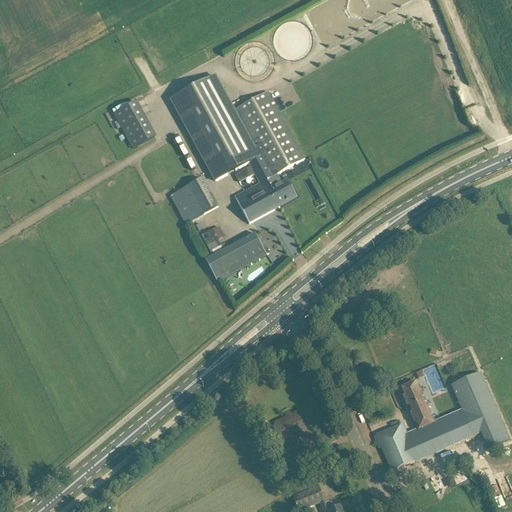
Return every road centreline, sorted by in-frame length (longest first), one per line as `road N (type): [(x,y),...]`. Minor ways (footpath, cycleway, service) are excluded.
road 1 (primary): [(41,511),(212,367)]
road 2 (tertiary): [(378,511),(284,314)]
road 3 (track): [(0,161),(149,74)]
road 4 (primary): [(413,207),(350,243),(276,305)]
road 5 (primary): [(284,314),(413,207)]
road 6 (track): [(452,0),(511,155)]
road 7 (track): [(149,74),(286,0)]
road 8 (unknown): [(128,158),(0,238)]
